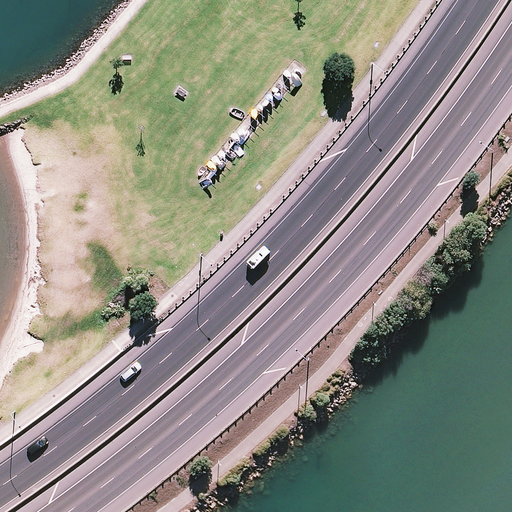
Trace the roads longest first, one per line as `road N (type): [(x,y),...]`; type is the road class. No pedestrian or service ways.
road 1 (trunk): [(0,476),(229,282),(377,115),(455,0)]
road 2 (trunk): [(511,32),(390,202),(224,382),(67,511)]
